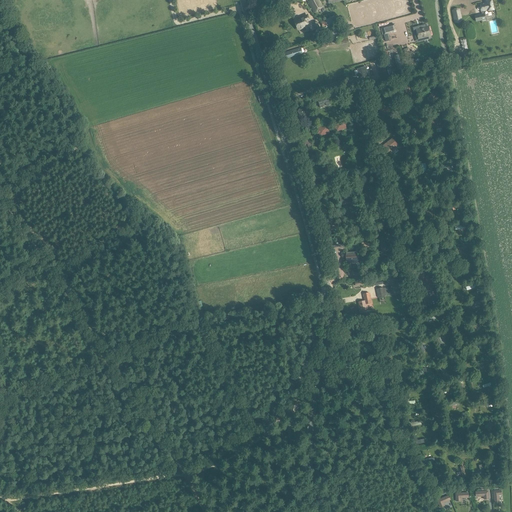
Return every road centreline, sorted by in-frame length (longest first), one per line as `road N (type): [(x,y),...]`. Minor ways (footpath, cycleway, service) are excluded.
road 1 (tertiary): [(315,511),(309,441),(328,344),(327,282),(245,13)]
road 2 (track): [(184,475),(0,181)]
road 3 (track): [(7,501),(184,475)]
road 4 (track): [(251,443),(197,319)]
